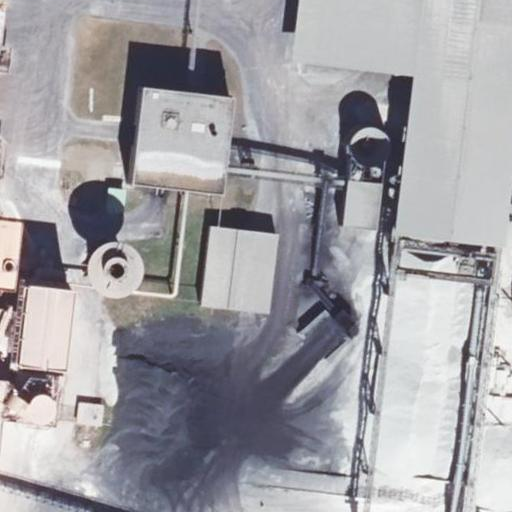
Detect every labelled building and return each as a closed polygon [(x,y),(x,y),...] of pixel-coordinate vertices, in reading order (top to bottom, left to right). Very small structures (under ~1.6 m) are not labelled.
[(307,64),(314,0),(294,0),(288,61),(307,64)] [(511,0),(314,0),(307,64),(408,76),(511,89),(511,116),(511,118),(511,117),(511,0)] [(218,181),(230,83),(138,73),(127,171),(218,181)] [(511,116),(511,89),(408,76),(389,234),(397,235),(489,246),(495,246),(503,187),(511,118),(511,116)] [(338,220),(372,223),(380,156),(385,148),(386,144),(386,137),(383,129),(379,124),(374,121),(368,119),(364,118),(355,121),(348,126),(344,131),(343,137),(343,145),(346,152),(338,220)] [(511,187),(503,187),(495,246),(495,249),(511,251),(511,187)] [(264,233),(207,226),(197,308),(252,315),(271,317),(279,235),(264,233)] [(489,246),(397,235),(365,511),(459,511),(464,468),(484,470),(493,395),(473,392),(489,246)] [(92,248),(86,256),(85,258),(82,268),(85,278),(89,285),(97,291),(107,294),(117,293),(125,287),(132,279),(134,269),(133,259),(129,253),(121,246),(111,243),(101,243),(92,248)] [(4,318),(0,357),(0,420),(53,427),(60,370),(59,370),(68,290),(21,285),(16,320),(4,318)] [(78,422),(101,425),(103,406),(80,403),(78,422)]
